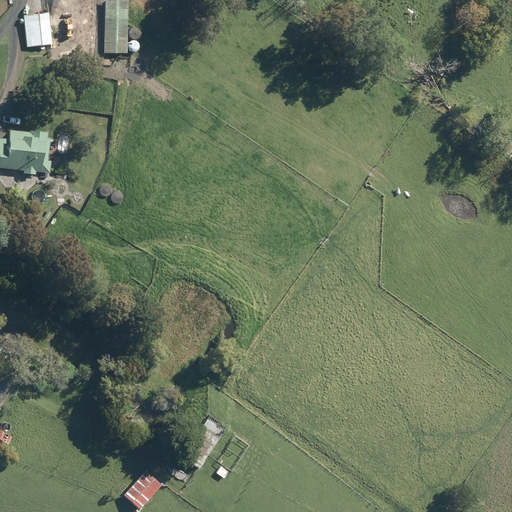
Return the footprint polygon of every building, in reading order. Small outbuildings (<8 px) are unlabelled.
[(128,0),(104,0),(103,50),(128,51),(128,48),(139,49),(139,38),(128,38),(128,0)] [(53,41),(51,11),(25,12),(27,42),(53,41)] [(48,127),(10,124),(9,135),(0,134),(0,166),(23,167),(22,171),(37,172),(37,169),(46,169),(48,127)] [(201,466),(227,424),(208,412),(182,454),(201,466)] [(13,432),(0,425),(0,442),(7,446),(13,432)] [(229,474),(219,466),(213,474),(223,482),(229,474)] [(140,504),(161,480),(147,467),(126,491),(140,504)]
